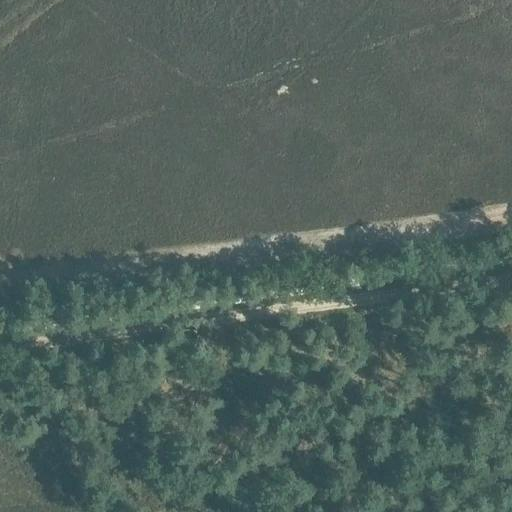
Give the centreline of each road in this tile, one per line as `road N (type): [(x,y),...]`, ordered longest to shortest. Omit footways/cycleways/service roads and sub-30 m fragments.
road 1 (track): [(511,277),(0,345)]
road 2 (track): [(511,217),(0,282)]
